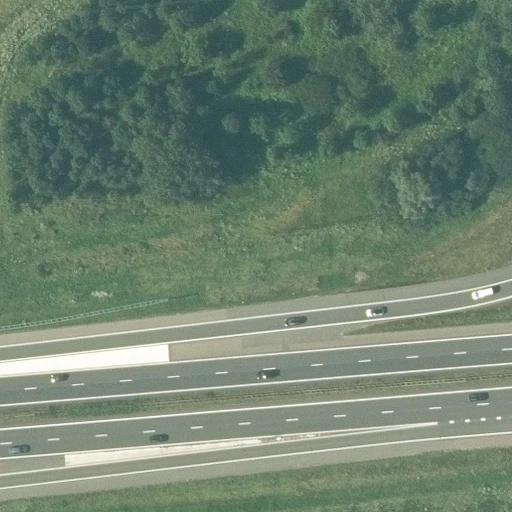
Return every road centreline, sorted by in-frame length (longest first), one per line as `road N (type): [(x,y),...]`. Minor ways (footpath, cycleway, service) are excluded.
road 1 (motorway): [(511,289),(431,306),(0,357)]
road 2 (motorway): [(0,484),(511,419)]
road 3 (motorway): [(511,351),(0,393)]
road 4 (motorway): [(0,448),(511,408)]
